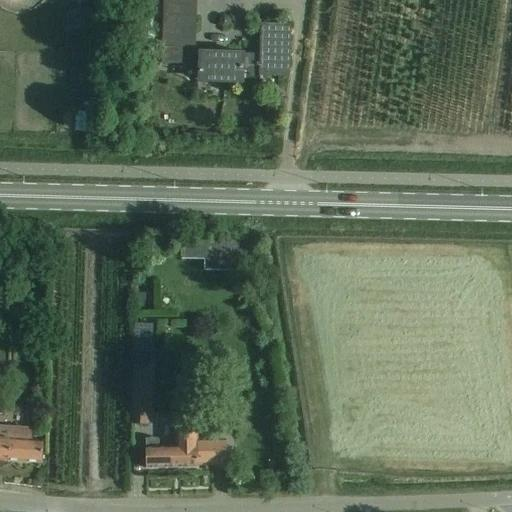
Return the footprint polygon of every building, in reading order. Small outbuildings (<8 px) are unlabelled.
[(196,49),(197,1),(152,0),(149,0),(149,22),(164,22),(163,48),(196,49)] [(288,76),(288,56),(289,27),(263,27),(262,56),(243,55),(243,54),(201,53),(200,81),(242,82),(242,73),(262,73),(262,75),(288,76)] [(182,260),(255,262),(255,243),(182,241),(182,260)] [(152,324),(137,323),(134,426),(149,426),(152,324)] [(0,460),(42,464),(44,442),(32,441),(33,430),(0,427),(0,460)] [(158,439),(146,440),(146,448),(146,449),(147,469),(199,468),(199,466),(227,465),(227,441),(196,441),(195,431),(175,431),(176,447),(158,448),(158,439)]
